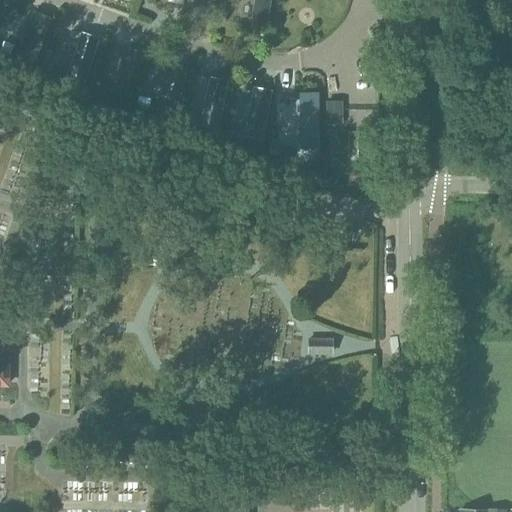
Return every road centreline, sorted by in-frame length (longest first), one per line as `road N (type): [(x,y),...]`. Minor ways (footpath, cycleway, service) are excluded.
road 1 (unclassified): [(412,511),(409,188)]
road 2 (unclassified): [(409,188),(406,0)]
